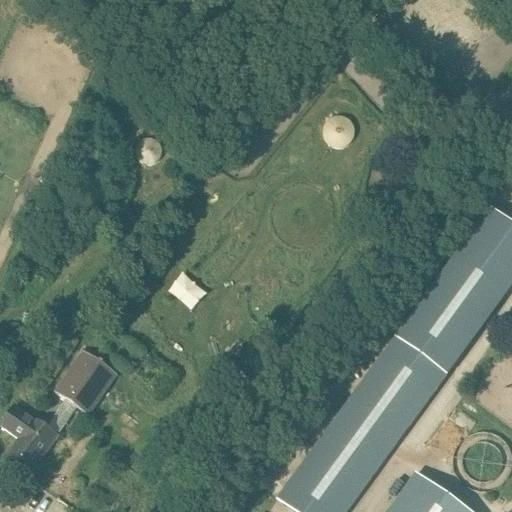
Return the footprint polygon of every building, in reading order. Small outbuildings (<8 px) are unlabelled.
[(351,122),(349,121),(347,120),(345,119),(343,118),(340,118),(338,118),(336,118),(334,119),(332,120),(330,121),(328,122),(326,124),(325,126),(324,128),(323,130),(323,132),(323,135),(323,137),(324,139),(325,141),(326,143),(327,145),(329,146),(331,148),(333,149),(335,149),(337,150),(339,150),(341,150),(343,149),(346,149),(348,147),(349,146),(351,145),(352,143),(353,141),(354,139),(355,137),(355,135),(355,132),(355,130),(354,128),(353,126),(352,124),(351,122)] [(135,154),(136,156),(136,158),(137,159),(138,161),(140,162),(141,164),(143,165),(145,165),(147,166),(149,166),(151,165),(153,165),(155,164),(156,163),(158,162),(159,160),(160,159),(161,157),(162,155),(162,153),(162,151),(161,149),(160,147),(160,145),(158,144),(157,142),(155,141),(153,140),(151,140),(149,139),(147,140),(145,140),(143,141),(141,142),(140,143),(138,144),(137,146),(136,148),(136,150),(135,152),(135,154)] [(511,237),(482,217),(274,511),(276,511),(351,511),(511,284),(511,237)] [(124,248),(135,257),(146,242),(134,234),(124,248)] [(45,429),(15,408),(1,428),(20,442),(5,464),(28,480),(57,437),(76,409),(89,418),(117,378),(82,353),(53,393),(65,401),(45,429)] [(510,466),(510,465),(509,460),(508,454),(505,449),(501,445),(497,442),(492,439),(483,437),(478,437),(472,439),(468,440),(463,444),(459,449),(456,454),(454,464),(454,470),(455,475),(458,481),(461,484),(464,487),(469,491),(474,492),(480,493),(486,493),(491,492),(497,489),(501,486),(504,482),(507,477),(509,471),(510,466)] [(468,511),(416,474),(388,511),(468,511)]
